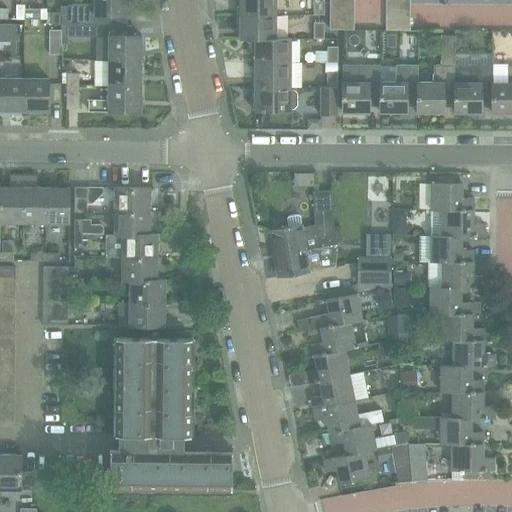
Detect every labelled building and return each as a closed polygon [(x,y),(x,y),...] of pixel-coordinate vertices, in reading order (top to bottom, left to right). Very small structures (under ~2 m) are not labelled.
[(126,0),(94,0),(95,14),(52,14),(52,26),(68,26),(105,26),(127,26),(126,0)] [(275,15),(275,0),(238,0),(239,14),(275,15)] [(312,0),(313,15),(323,15),(322,0),(312,0)] [(47,10),(42,10),(25,10),(25,5),(16,5),(16,20),(42,20),(47,20),(47,10)] [(329,6),(329,18),(353,18),(353,6),(329,6)] [(385,6),(385,18),(408,18),(409,6),(385,6)] [(0,19),(10,20),(10,10),(0,9),(0,19)] [(275,39),(275,38),(275,15),(239,14),(238,39),(253,39),(275,39)] [(329,30),(353,30),(353,18),(329,18),(329,30)] [(385,30),(408,31),(408,18),(385,18),(385,30)] [(324,38),(324,23),(314,22),(313,38),(324,38)] [(0,24),(0,42),(11,43),(11,25),(0,24)] [(92,37),(105,36),(105,26),(68,26),(68,36),(92,37)] [(109,36),(109,62),(141,63),(141,37),(134,36),(134,26),(127,26),(105,26),(105,36),(109,36)] [(61,56),(61,31),(49,31),(49,56),(61,56)] [(434,82),(418,82),(417,82),(416,93),(416,102),(416,113),(442,113),(443,102),(453,103),(453,93),(454,82),(455,66),(455,37),(441,37),(441,66),(434,66),(434,82)] [(253,63),(290,63),(290,38),(275,38),(275,39),(253,39),(253,63)] [(336,63),(336,45),(327,45),(327,63),(336,63)] [(109,62),(109,87),(141,87),(141,63),(109,62)] [(253,87),(289,87),(290,63),(253,63),(253,87)] [(380,82),(381,82),(380,65),(359,65),(359,82),(341,82),(341,112),(368,112),(368,102),(379,102),(380,92),(380,82)] [(380,92),(379,102),(379,112),(406,112),(406,102),(416,102),(416,93),(417,82),(418,82),(418,66),(396,66),(397,82),(381,82),(380,82),(380,92)] [(480,103),(491,103),(491,94),(492,82),(492,67),(455,66),(454,82),(453,93),(453,103),(453,113),(480,113),(480,103)] [(511,66),(492,67),(492,82),(491,94),(491,103),(490,114),(511,113),(511,66)] [(336,88),(336,72),(327,72),(327,88),(336,88)] [(66,75),(66,87),(78,87),(78,75),(66,75)] [(0,109),(24,110),(24,79),(0,78),(0,109)] [(24,110),(48,110),(48,79),(24,79),(24,110)] [(66,87),(66,110),(78,110),(78,87),(66,87)] [(140,112),(141,87),(109,87),(109,100),(89,100),(89,111),(140,112)] [(289,111),(289,109),(294,109),(297,106),(297,94),(294,91),(289,91),(289,87),(253,87),(253,111),(289,111)] [(337,89),(322,88),(321,116),(337,116),(337,89)] [(8,186),(1,186),(0,223),(23,223),(24,174),(9,174),(8,186)] [(24,174),(23,223),(46,223),(47,186),(35,186),(35,175),(24,174)] [(441,207),(471,208),(471,197),(459,197),(459,183),(456,183),(456,176),(432,176),(432,183),(428,183),(428,209),(441,209),(441,207)] [(47,186),(46,223),(69,223),(69,187),(47,186)] [(74,187),(74,207),(74,212),(86,212),(87,187),(74,187)] [(150,212),(150,188),(114,188),(113,212),(150,212)] [(270,228),(274,253),(336,241),(333,222),(332,208),(330,188),(312,190),(314,223),(301,226),(301,224),(300,217),(298,216),(289,217),(287,219),(288,226),(270,228)] [(440,237),(459,237),(483,238),(483,223),(471,223),(471,208),(441,207),(441,209),(440,237)] [(149,235),(149,233),(150,212),(113,212),(113,235),(122,236),(122,234),(149,235)] [(75,221),(74,235),(82,235),(82,234),(82,221),(75,221)] [(82,221),(82,234),(103,234),(103,228),(101,225),(90,225),(90,221),(82,221)] [(122,234),(122,236),(121,257),(156,257),(156,233),(149,233),(149,235),(122,234)] [(366,258),(357,258),(357,282),(369,282),(391,283),(391,259),(391,234),(366,234),(366,258)] [(82,249),(82,235),(74,235),(74,249),(82,249)] [(440,260),(471,260),(471,250),(459,250),(459,237),(440,237),(429,236),(429,262),(440,262),(440,260)] [(336,241),(274,253),(277,277),(309,273),(308,270),(336,266),(336,241)] [(392,251),(392,262),(401,262),(401,252),(392,251)] [(0,261),(14,261),(14,253),(0,253),(0,261)] [(32,261),(42,262),(46,262),(46,253),(32,253),(32,261)] [(46,253),(46,262),(59,262),(59,253),(46,253)] [(155,280),(156,257),(121,257),(121,281),(129,281),(129,280),(155,281),(155,280)] [(440,260),(440,262),(440,288),(440,289),(458,289),(482,289),(482,275),(471,275),(471,260),(440,260)] [(0,279),(16,279),(16,267),(0,267),(0,279)] [(44,281),(68,281),(69,268),(44,267),(44,281)] [(392,273),(392,287),(406,287),(406,273),(392,273)] [(305,279),(306,290),(326,287),(324,276),(305,279)] [(0,291),(15,291),(16,279),(0,279),(0,291)] [(129,280),(129,281),(129,303),(164,303),(164,280),(155,280),(155,281),(129,280)] [(68,292),(68,281),(44,281),(43,291),(68,292)] [(440,314),(470,314),(471,302),(458,302),(458,289),(440,289),(440,288),(429,288),(428,315),(440,315),(440,314)] [(0,301),(15,302),(15,291),(0,291),(0,301)] [(68,302),(68,292),(43,291),(43,302),(68,302)] [(389,293),(377,295),(380,311),(392,308),(389,293)] [(351,323),(362,321),(357,295),(325,301),(328,315),(305,320),(307,331),(351,322),(351,323)] [(0,314),(15,315),(15,302),(0,301),(0,314)] [(68,314),(68,302),(43,302),(43,314),(68,314)] [(164,303),(129,303),(128,312),(119,312),(119,326),(163,326),(164,303)] [(0,324),(15,325),(15,315),(0,314),(0,324)] [(68,326),(68,314),(43,314),(43,326),(68,326)] [(440,314),(440,315),(439,341),(452,341),(452,339),(482,339),(482,328),(470,328),(470,314),(440,314)] [(396,324),(398,342),(411,342),(411,315),(398,315),(398,324),(396,324)] [(305,320),(297,321),(299,332),(307,331),(305,320)] [(368,346),(362,321),(351,323),(351,322),(307,331),(307,332),(319,330),(322,343),(310,345),(312,356),(345,349),(345,351),(368,346)] [(0,347),(15,348),(15,337),(0,336),(0,347)] [(115,339),(115,434),(115,452),(109,452),(109,492),(158,492),(158,489),(231,489),(231,451),(185,451),(185,438),(191,438),(190,340),(115,339)] [(470,367),(470,368),(494,368),(494,354),(481,354),(482,339),(452,339),(452,341),(452,366),(452,367),(470,367)] [(380,357),(398,355),(396,342),(379,344),(380,357)] [(0,358),(14,359),(15,348),(0,347),(0,358)] [(306,384),(317,382),(317,381),(350,374),(345,351),(345,349),(312,356),(315,369),(304,371),(306,384)] [(0,370),(14,371),(14,359),(0,358),(0,370)] [(452,391),(482,391),(482,379),(470,379),(470,368),(470,367),(452,367),(452,366),(439,366),(439,393),(452,393),(452,391)] [(415,371),(401,373),(403,388),(416,387),(415,371)] [(309,398),(311,409),(355,400),(350,374),(317,381),(317,382),(320,396),(309,398)] [(0,393),(14,393),(14,382),(0,381),(0,393)] [(452,418),(469,418),(493,418),(493,405),(482,404),(482,391),(452,391),(452,393),(452,417),(452,418)] [(0,405),(14,405),(14,393),(0,393),(0,405)] [(381,410),(358,415),(355,400),(311,409),(314,422),(325,420),(327,433),(360,427),(371,425),(384,422),(381,410)] [(0,416),(14,416),(14,405),(0,405),(0,416)] [(0,428),(13,429),(14,416),(0,416),(0,428)] [(452,418),(452,417),(413,417),(413,430),(439,430),(439,445),(451,445),(451,442),(481,442),(481,432),(469,432),(469,418),(452,418)] [(394,435),(373,440),(371,425),(360,427),(327,433),(329,444),(341,442),(344,456),(365,452),(375,450),(408,444),(405,432),(394,434),(394,435)] [(481,457),(481,442),(451,442),(451,445),(451,469),(459,470),(459,472),(462,472),(462,478),(489,478),(489,470),(493,470),(493,457),(481,457)] [(408,444),(412,480),(426,479),(423,443),(408,444)] [(397,482),(412,480),(408,444),(375,450),(379,463),(387,461),(390,474),(395,473),(397,482)] [(365,452),(344,456),(321,460),(324,473),(337,470),(339,483),(370,477),(365,452)] [(0,489),(20,489),(21,471),(21,454),(0,454),(0,489)] [(35,471),(21,471),(20,489),(34,489),(35,471)]
